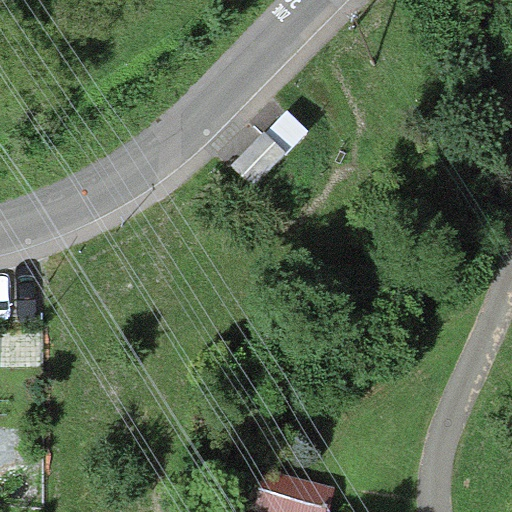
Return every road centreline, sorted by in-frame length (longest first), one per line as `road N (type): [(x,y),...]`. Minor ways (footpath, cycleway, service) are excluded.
road 1 (unclassified): [(0,220),(84,198),(308,0)]
road 2 (track): [(511,262),(439,409),(427,511)]
